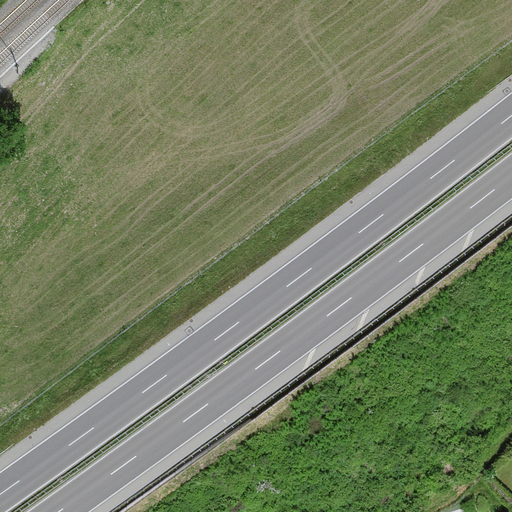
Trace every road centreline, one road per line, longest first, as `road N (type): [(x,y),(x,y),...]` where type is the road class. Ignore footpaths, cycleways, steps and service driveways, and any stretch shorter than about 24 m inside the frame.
road 1 (motorway): [(511,114),(0,493)]
road 2 (motorway): [(57,511),(511,175)]
